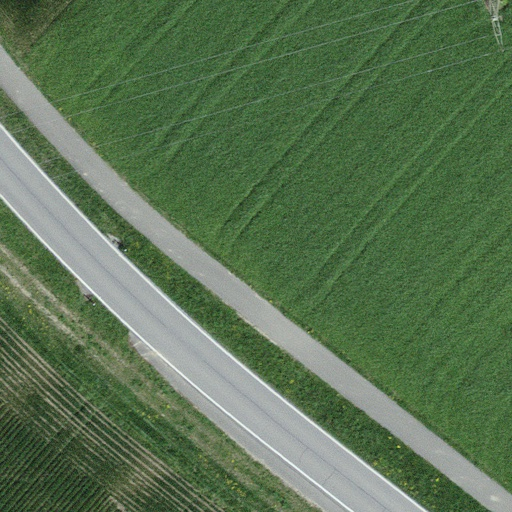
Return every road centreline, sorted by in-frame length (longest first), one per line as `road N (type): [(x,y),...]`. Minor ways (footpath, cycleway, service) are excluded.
road 1 (tertiary): [(391,511),(194,355),(0,160)]
road 2 (track): [(0,264),(29,300),(292,511)]
